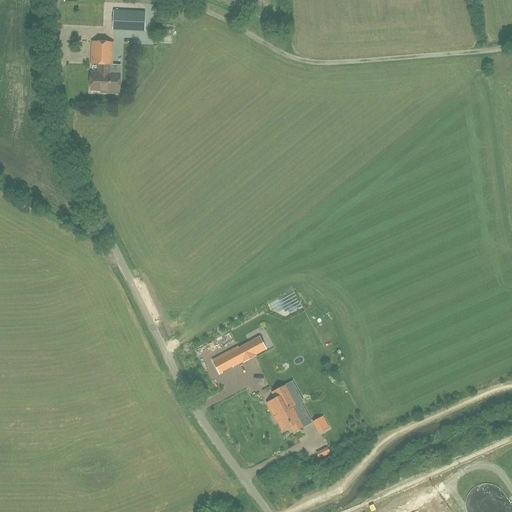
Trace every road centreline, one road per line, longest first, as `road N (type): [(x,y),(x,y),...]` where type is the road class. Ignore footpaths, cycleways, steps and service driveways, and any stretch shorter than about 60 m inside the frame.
road 1 (unclassified): [(267,511),(198,415),(101,220),(64,95),(54,0)]
road 2 (track): [(511,47),(310,61),(171,0)]
